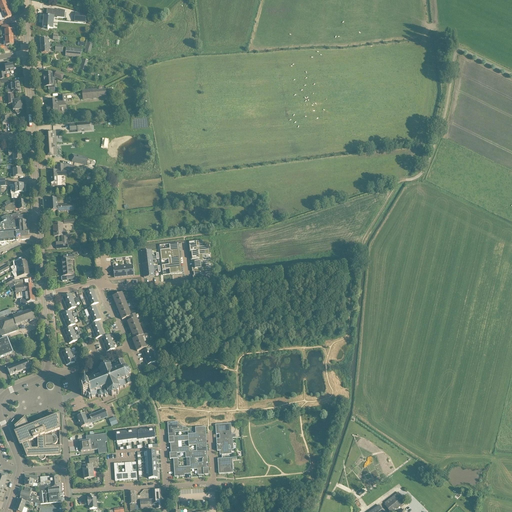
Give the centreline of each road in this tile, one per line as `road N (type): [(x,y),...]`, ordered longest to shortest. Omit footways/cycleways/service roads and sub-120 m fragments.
road 1 (unclassified): [(406,179),(422,172),(435,142),(455,52),(511,74)]
road 2 (tertiary): [(43,294),(32,135)]
road 3 (residential): [(184,243),(187,281),(105,284)]
